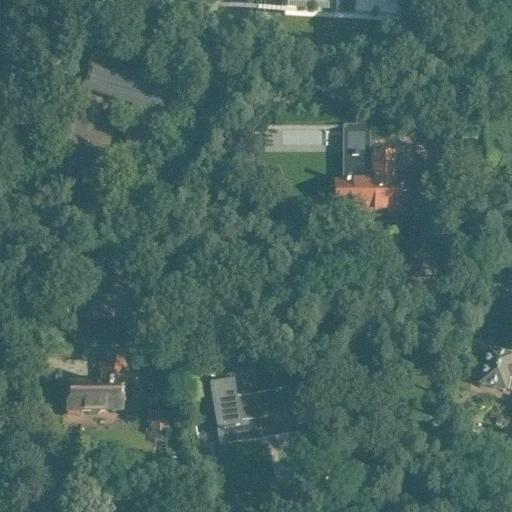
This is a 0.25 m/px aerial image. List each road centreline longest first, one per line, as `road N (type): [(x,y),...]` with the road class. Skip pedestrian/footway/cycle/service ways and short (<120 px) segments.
road 1 (residential): [(511,301),(0,310)]
road 2 (residential): [(0,114),(44,0)]
